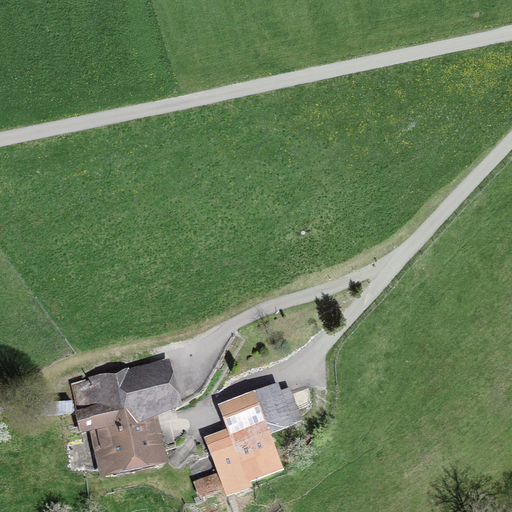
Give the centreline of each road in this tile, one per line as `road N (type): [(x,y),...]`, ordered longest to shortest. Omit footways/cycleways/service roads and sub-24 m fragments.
road 1 (track): [(511,31),(0,139)]
road 2 (track): [(219,398),(315,350),(511,137)]
road 3 (track): [(188,362),(252,314),(395,261)]
